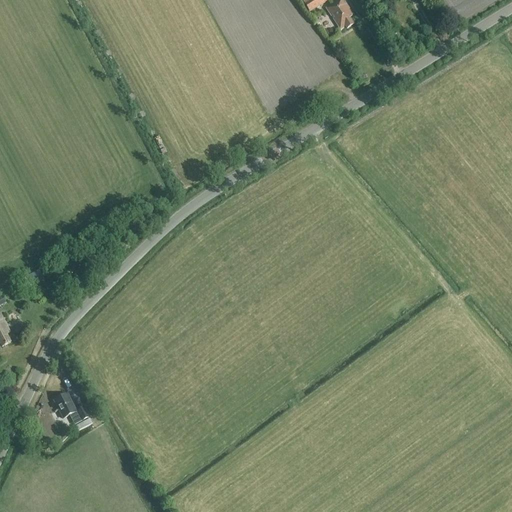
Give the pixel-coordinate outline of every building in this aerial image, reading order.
[(301,0),(310,13),(330,0),(329,0),(301,0)] [(347,29),(354,25),(349,18),(353,16),(343,0),(340,0),(326,9),(340,30),(345,27),(347,29)] [(81,268),(77,260),(69,265),(73,272),(81,268)] [(39,271),(21,281),(26,290),(48,279),(45,273),(41,275),(39,271)] [(2,348),(10,344),(6,335),(10,334),(0,315),(0,345),(1,345),(2,348)] [(67,395),(54,402),(63,420),(70,417),(75,426),(89,419),(84,409),(76,413),(67,395)] [(89,419),(76,426),(77,429),(78,431),(89,425),(91,424),(89,419)]
